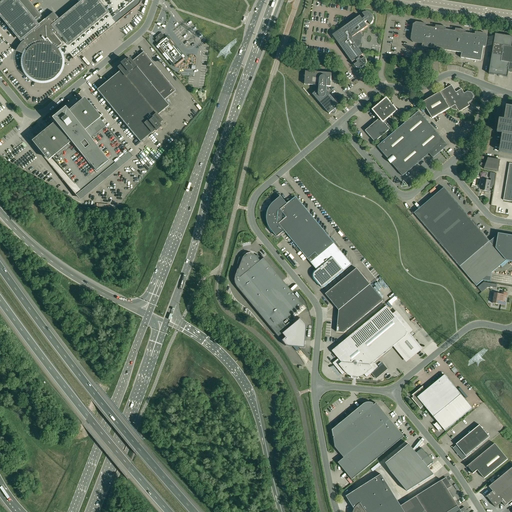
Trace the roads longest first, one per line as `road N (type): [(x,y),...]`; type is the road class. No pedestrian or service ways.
road 1 (primary): [(262,0),(147,313)]
road 2 (unclassified): [(315,389),(317,305),(256,230),(251,210),(261,190),(338,124)]
road 3 (motorway): [(193,511),(0,265)]
road 4 (motorway): [(0,299),(168,511)]
road 5 (primary): [(165,322),(249,67)]
road 6 (motorway): [(279,511),(248,390),(210,346),(165,322)]
road 7 (unclassified): [(156,0),(144,29),(44,113),(28,114),(0,81)]
road 8 (unknown): [(98,189),(78,200),(66,193),(25,138),(24,123),(70,182),(79,182),(76,170)]
road 9 (primary): [(147,313),(69,511)]
road 10 (primary): [(95,511),(165,322)]
road 11 (motorway): [(147,313),(53,264),(0,210)]
road 12 (unclassified): [(338,124),(382,87),(418,89),(452,73),(490,86)]
road 13 (unclassified): [(446,165),(410,195),(398,194),(338,124)]
road 14 (unclassified): [(481,511),(390,391)]
road 15 (unclassified): [(390,391),(470,326),(511,329)]
road 16 (unclassified): [(336,511),(315,389)]
